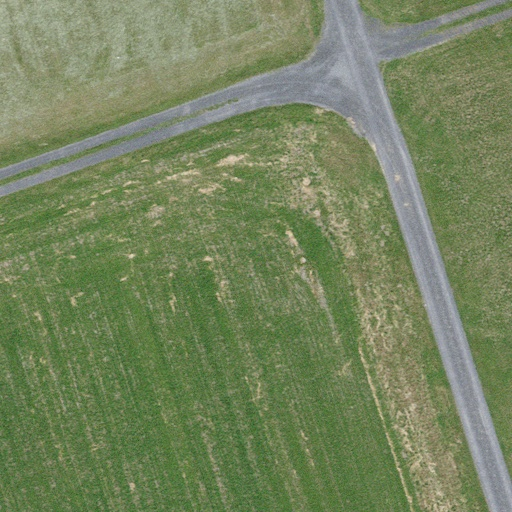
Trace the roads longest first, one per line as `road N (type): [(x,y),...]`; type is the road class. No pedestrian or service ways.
road 1 (track): [(0,177),(510,0)]
road 2 (track): [(509,511),(344,0)]
